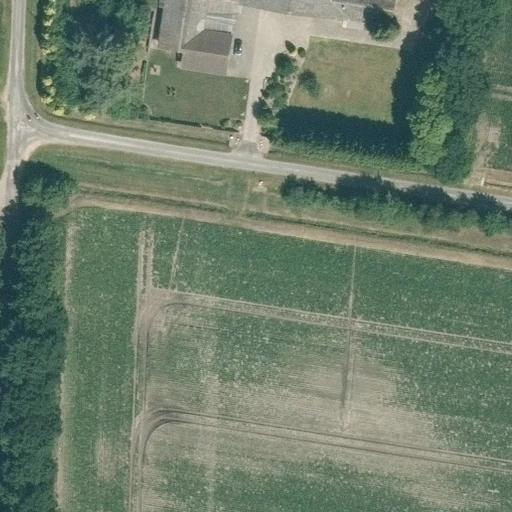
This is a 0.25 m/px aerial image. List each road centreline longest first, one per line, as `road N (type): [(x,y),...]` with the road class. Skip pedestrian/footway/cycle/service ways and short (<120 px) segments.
road 1 (unclassified): [(511,204),(17,129)]
road 2 (unclassified): [(6,511),(17,129)]
road 3 (unclassified): [(17,129),(21,0)]
